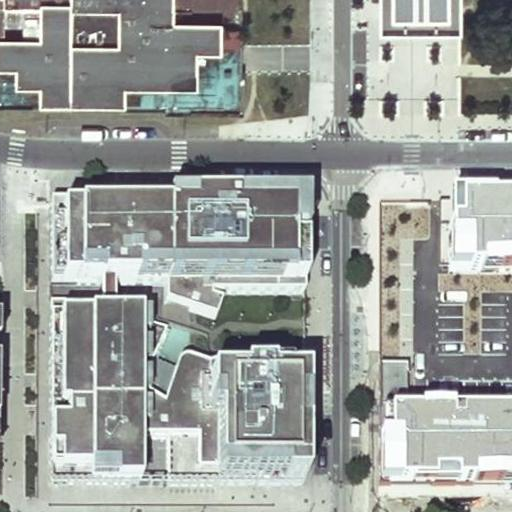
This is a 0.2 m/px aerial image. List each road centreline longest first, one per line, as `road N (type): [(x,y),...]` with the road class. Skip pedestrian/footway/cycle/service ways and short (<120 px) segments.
road 1 (residential): [(341,511),(342,155)]
road 2 (residential): [(342,155),(40,154),(0,146)]
road 3 (residential): [(511,155),(342,155)]
road 4 (residential): [(342,0),(342,155)]
